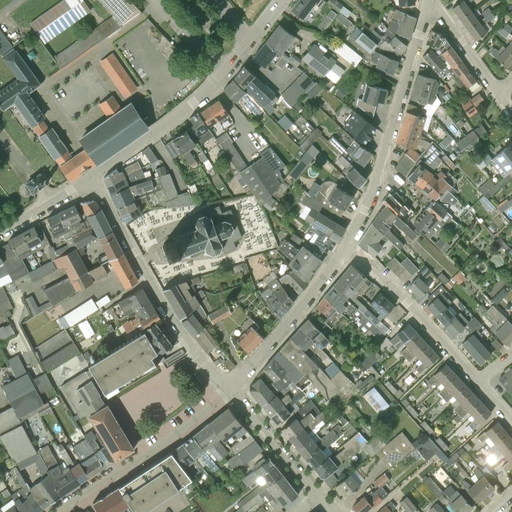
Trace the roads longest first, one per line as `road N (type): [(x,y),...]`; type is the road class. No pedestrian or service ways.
road 1 (residential): [(345,247),(377,194),(435,7)]
road 2 (residential): [(228,387),(172,321),(90,176)]
road 3 (residential): [(58,511),(228,387)]
road 4 (residential): [(345,247),(401,296),(476,382)]
road 5 (residential): [(228,387),(345,247)]
road 6 (residential): [(90,176),(224,70)]
road 7 (residential): [(316,496),(228,387)]
